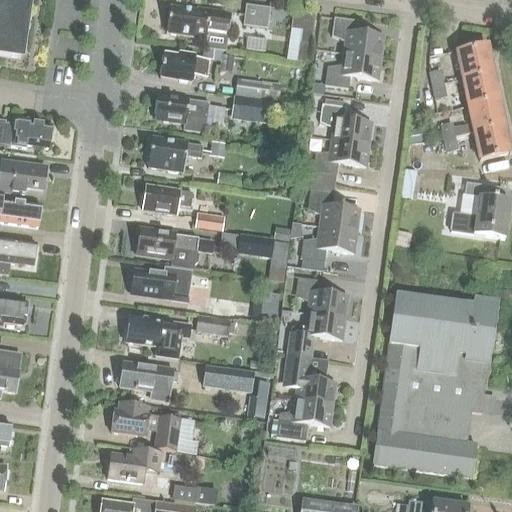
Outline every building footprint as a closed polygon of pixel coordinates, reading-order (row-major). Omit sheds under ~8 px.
[(0,0),(0,59),(19,63),(27,0),(0,0)] [(269,1),(268,10),(276,11),(277,2),(269,1)] [(269,11),(245,7),(242,27),(266,31),(269,11)] [(204,41),(203,50),(224,53),(229,15),(197,10),(196,13),(169,9),(166,35),(204,41)] [(315,16),(292,13),(290,31),(301,33),(299,45),(310,46),(315,16)] [(343,56),(353,57),(380,61),(384,39),(356,35),(358,23),(334,20),(331,39),(345,44),(343,56)] [(455,55),(461,82),(492,75),(486,48),(455,55)] [(208,63),(201,62),(194,61),(195,57),(178,55),(178,58),(163,56),(160,81),(191,86),(193,78),(205,80),(208,63)] [(380,61),(353,57),(343,56),(341,68),(327,69),(324,88),(348,91),(350,79),(377,83),(380,61)] [(229,58),(221,57),(220,65),(220,69),(228,70),(229,58)] [(443,87),(440,74),(428,76),(431,90),(443,87)] [(467,110),(498,102),(492,75),(461,82),(467,110)] [(278,104),(280,86),(236,81),(234,97),(278,104)] [(443,87),(431,90),(433,102),(446,100),(443,87)] [(184,132),(203,135),(208,105),(171,100),(170,102),(157,100),(154,121),(169,123),(169,125),(185,127),(184,132)] [(272,119),(274,105),(234,101),(232,117),(260,121),(260,117),(272,119)] [(498,102),(467,110),(473,136),(504,129),(498,102)] [(331,143),(340,144),(368,148),(371,126),(344,122),(345,110),(321,107),(319,125),(332,131),(331,143)] [(0,146),(24,150),(24,147),(46,150),(49,128),(28,125),(29,122),(13,120),(12,126),(5,125),(5,123),(0,122),(0,146)] [(439,129),(442,143),(454,140),(451,126),(439,129)] [(511,156),(504,129),(473,136),(480,163),(511,156)] [(275,149),(283,150),(284,140),(276,140),(275,149)] [(454,140),(442,143),(445,155),(457,153),(454,140)] [(151,141),(147,170),(182,175),(185,159),(200,162),(202,149),(151,141)] [(226,146),(210,143),(208,159),(223,161),(226,146)] [(368,148),(340,144),(331,143),(329,154),(315,156),(312,175),(336,178),(337,166),(365,170),(368,148)] [(422,146),(412,146),(412,153),(404,152),(404,167),(412,167),(412,171),(421,171),(422,146)] [(25,190),(41,193),(44,169),(0,163),(0,193),(24,197),(25,190)] [(414,182),(416,173),(404,171),(402,180),(414,182)] [(218,177),(216,189),(240,192),(242,180),(218,177)] [(305,196),(307,185),(298,184),(297,195),(305,196)] [(473,219),(452,216),(450,234),(503,242),(508,203),(494,201),(495,190),(465,185),(463,197),(476,199),(473,219)] [(144,190),(141,212),(162,215),(162,217),(175,219),(177,208),(189,210),(191,195),(165,191),(165,193),(144,190)] [(318,229),(328,231),(356,235),(359,212),(331,209),(333,197),(309,193),(307,212),(320,217),(318,229)] [(0,196),(0,225),(37,230),(40,208),(2,203),(2,197),(0,196)] [(223,221),(203,219),(201,231),(222,234),(223,221)] [(356,235),(328,231),(318,229),(317,241),(302,243),(300,261),(323,265),(325,253),(353,257),(356,235)] [(276,230),(274,242),(288,244),(290,232),(276,230)] [(175,236),(138,231),(135,256),(170,262),(169,269),(193,273),(193,267),(196,265),(198,257),(195,254),(197,241),(175,238),(175,236)] [(274,242),(239,237),(236,257),(271,262),(274,242)] [(0,276),(4,277),(6,264),(31,268),(34,247),(0,241),(0,276)] [(133,274),(130,295),(151,298),(150,299),(170,302),(170,303),(187,305),(191,274),(163,270),(162,277),(149,275),(148,277),(133,274)] [(295,274),(285,273),(284,285),(293,287),(295,274)] [(308,304),(306,316),(344,321),(347,299),(319,295),(321,283),(297,280),(294,298),(308,304)] [(256,296),(253,324),(273,326),(276,299),(256,296)] [(472,301),(471,306),(393,296),(370,467),(469,481),(474,447),(463,445),(468,414),(480,416),(483,395),(480,395),(484,366),(488,366),(496,304),(472,301)] [(26,306),(0,302),(0,328),(1,329),(2,325),(23,328),(26,306)] [(344,321),(306,316),(304,327),(290,329),(286,357),(310,361),(313,339),(341,343),(344,321)] [(188,340),(190,328),(128,319),(125,345),(156,349),(155,360),(177,363),(180,339),(188,340)] [(197,319),(195,335),(226,339),(228,323),(197,319)] [(0,400),(1,394),(14,396),(18,374),(17,374),(20,358),(13,357),(0,354),(0,400)] [(296,391),(294,403),(304,404),(331,408),(335,386),(307,382),(310,361),(286,357),(282,385),(296,391)] [(172,374),(172,372),(154,370),(154,369),(122,365),(119,390),(150,394),(150,396),(163,398),(165,383),(176,385),(178,375),(172,374)] [(253,375),(205,369),(202,388),(250,394),(253,375)] [(268,385),(258,384),(256,400),(248,399),(246,419),(263,421),(268,385)] [(331,408),(304,404),(294,403),(292,414),(278,416),(277,422),(272,421),(269,436),(276,437),(275,439),(305,444),(307,427),(328,430),(331,408)] [(110,435),(144,440),(145,432),(156,434),(153,451),(175,454),(180,422),(145,416),(146,409),(117,404),(116,412),(114,412),(110,435)] [(0,448),(7,449),(10,427),(0,425),(0,448)] [(107,481),(141,486),(142,480),(156,481),(159,456),(134,452),(133,460),(110,457),(107,481)] [(289,464),(288,472),(295,473),(296,465),(289,464)] [(354,475),(348,474),(346,493),(352,494),(354,475)] [(212,511),(214,497),(175,491),(173,505),(212,511)] [(100,511),(192,511),(193,510),(132,502),(132,507),(101,503),(100,511)] [(352,511),(353,508),(302,502),(300,511),(352,511)] [(464,511),(465,509),(431,504),(431,506),(407,503),(405,511),(464,511)]
